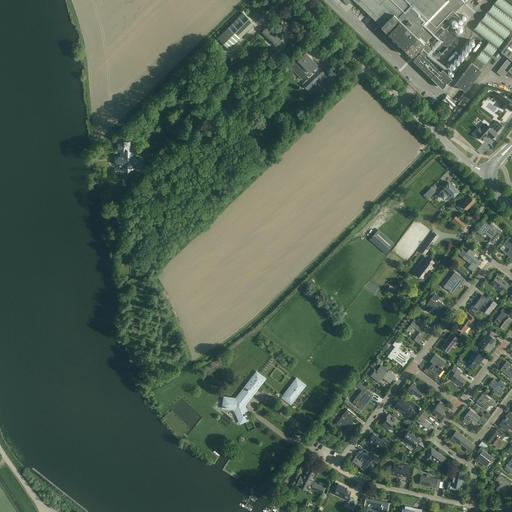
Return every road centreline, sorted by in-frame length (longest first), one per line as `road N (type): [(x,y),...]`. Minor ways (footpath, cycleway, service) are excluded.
road 1 (residential): [(469,505),(372,485),(336,464),(410,368)]
road 2 (residential): [(489,171),(468,163),(296,0)]
road 3 (residential): [(410,368),(493,260),(511,274)]
